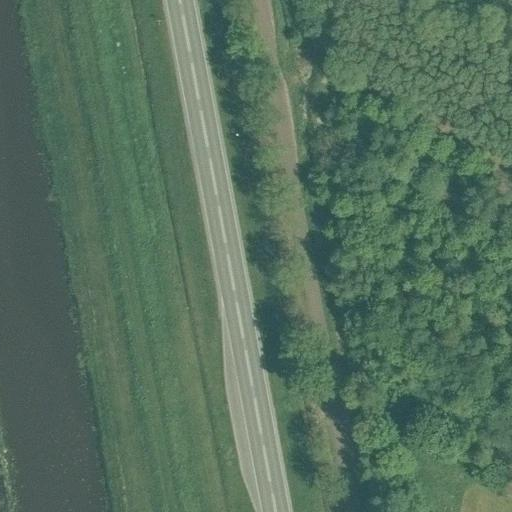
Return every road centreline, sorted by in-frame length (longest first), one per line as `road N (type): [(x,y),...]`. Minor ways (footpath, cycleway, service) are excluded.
road 1 (unclassified): [(355,511),(292,215),(258,0)]
road 2 (trunk): [(276,511),(181,0)]
